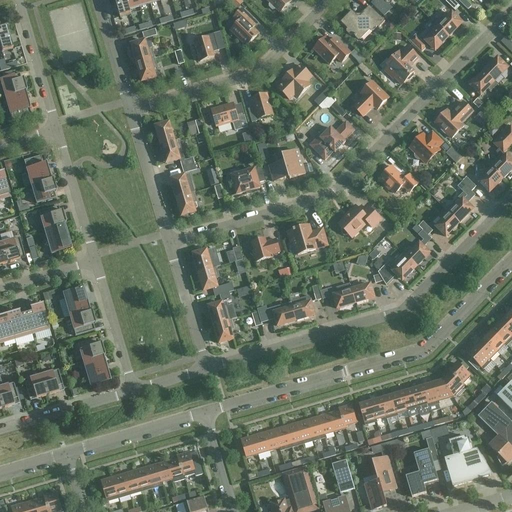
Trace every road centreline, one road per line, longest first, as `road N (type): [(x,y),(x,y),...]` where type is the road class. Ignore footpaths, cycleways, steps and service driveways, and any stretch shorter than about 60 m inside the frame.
road 1 (residential): [(171,245),(329,195),(511,9)]
road 2 (residential): [(206,368),(400,311),(511,199)]
road 3 (residential): [(207,411),(423,349),(511,260)]
road 4 (residential): [(132,111),(259,73),(329,0)]
road 5 (residential): [(66,452),(207,411)]
road 6 (residential): [(0,431),(134,391)]
road 7 (residential): [(132,111),(171,245)]
road 8 (residential): [(57,129),(97,262)]
road 9 (residential): [(19,0),(57,129)]
road 10 (residential): [(97,262),(134,391)]
road 11 (residential): [(171,245),(206,368)]
